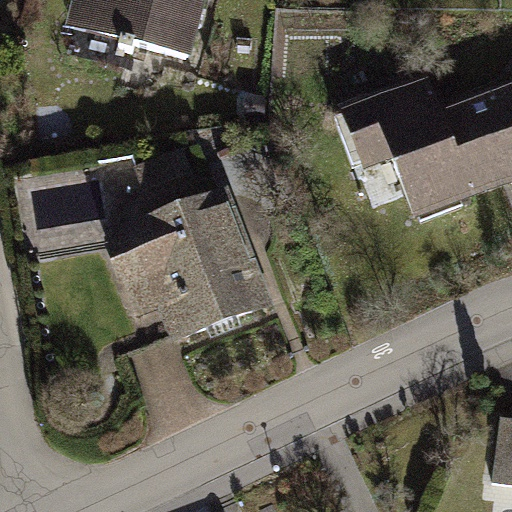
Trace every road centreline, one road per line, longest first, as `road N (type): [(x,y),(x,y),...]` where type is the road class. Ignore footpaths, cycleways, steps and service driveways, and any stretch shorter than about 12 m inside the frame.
road 1 (residential): [(108,511),(511,323)]
road 2 (residential): [(37,511),(0,337)]
